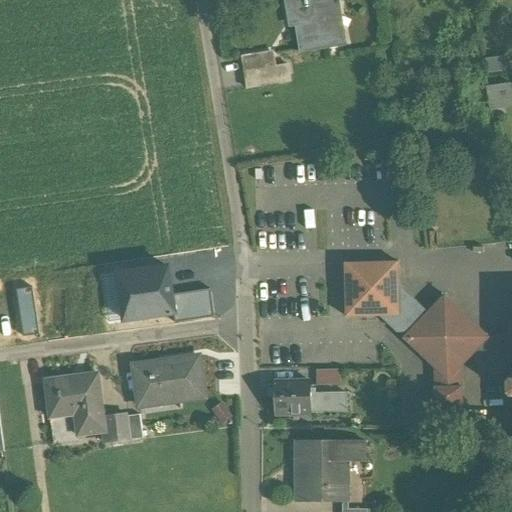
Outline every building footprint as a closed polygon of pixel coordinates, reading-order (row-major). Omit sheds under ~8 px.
[(331,0),(288,0),(292,21),(298,20),(303,51),(340,45),(331,0)] [(273,54),(244,59),(246,72),(275,67),(273,54)] [(491,74),(508,71),(506,56),(489,59),(491,74)] [(275,67),(246,72),(249,90),(291,83),(288,65),(275,67)] [(511,84),(511,85),(488,89),(492,107),(511,103),(511,84)] [(397,264),(345,265),(346,318),(381,317),(398,334),(410,333),(410,344),(435,368),(436,377),(462,376),(462,367),(471,358),(479,366),(507,365),(511,361),(511,334),(500,335),(498,338),(491,338),(446,295),(428,314),(398,285),(397,264)] [(119,276),(125,321),(175,314),(172,296),(168,269),(119,276)] [(17,291),(23,338),(39,336),(33,289),(17,291)] [(175,314),(176,323),(214,318),(210,291),(172,296),(175,314)] [(160,363),(135,367),(140,403),(179,397),(180,402),(206,398),(201,363),(161,368),(160,363)] [(341,370),(317,371),(317,386),(341,386),(341,370)] [(99,375),(46,382),(51,419),(52,419),(76,416),(79,437),(105,434),(107,433),(105,419),(99,375)] [(462,376),(436,377),(436,390),(462,389),(462,376)] [(313,382),(277,383),(277,415),(313,414),(313,395),(313,382)] [(462,389),(436,390),(436,404),(463,403),(462,389)] [(348,393),(313,395),(313,414),(348,412),(348,393)] [(463,403),(436,404),(436,430),(463,429),(463,403)] [(76,416),(52,419),(55,445),(80,442),(79,437),(76,416)] [(141,416),(129,417),(132,441),(144,439),(141,416)] [(117,417),(105,419),(107,433),(105,434),(107,445),(120,442),(117,418),(117,417)] [(129,417),(117,418),(120,442),(132,441),(129,417)] [(366,442),(298,442),(297,503),(349,503),(350,462),(366,463),(366,442)]
